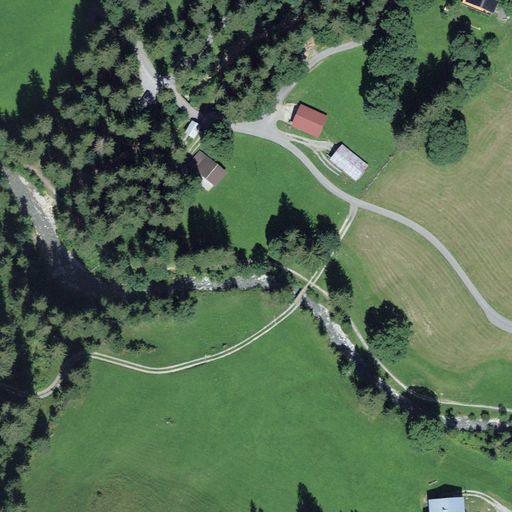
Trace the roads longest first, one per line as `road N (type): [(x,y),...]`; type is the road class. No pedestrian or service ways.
road 1 (track): [(511,325),(489,310),(419,228),(342,195),(278,138),(195,115),(155,76),(117,0)]
road 2 (track): [(0,388),(43,395),(72,356),(83,354),(161,371),(228,352),(278,321),(305,289)]
